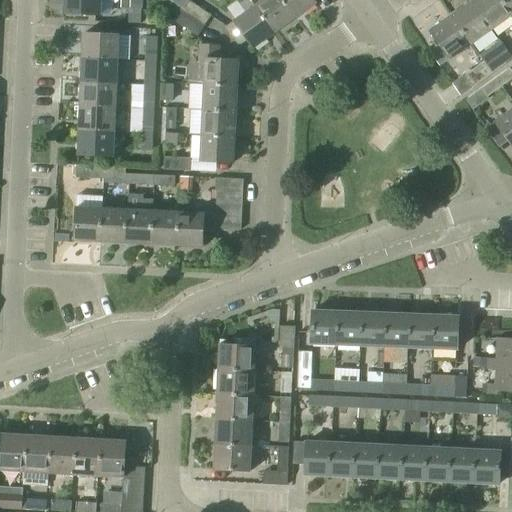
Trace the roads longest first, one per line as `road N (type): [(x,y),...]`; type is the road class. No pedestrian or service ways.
road 1 (residential): [(15,368),(25,0)]
road 2 (residential): [(281,275),(272,235),(280,90),(297,68),(368,17)]
road 3 (residential): [(281,275),(500,201)]
road 4 (residential): [(500,201),(368,17)]
road 5 (residential): [(166,511),(172,384),(159,331)]
road 6 (residential): [(15,368),(118,332),(159,331)]
road 7 (residential): [(159,331),(192,307),(281,275)]
